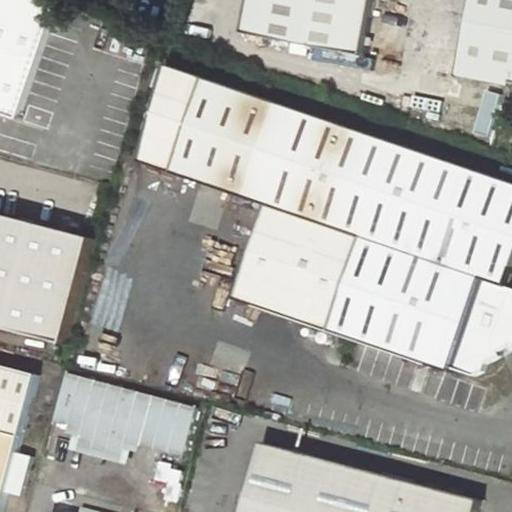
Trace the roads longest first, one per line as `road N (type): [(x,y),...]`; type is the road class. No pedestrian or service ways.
road 1 (unknown): [(511,424),(382,399),(293,368),(223,319),(172,260)]
road 2 (unknown): [(246,0),(264,39),(295,56),(352,68),(428,57),(448,38),(464,0)]
road 3 (unknown): [(0,115),(68,129),(88,124),(107,110),(133,59)]
